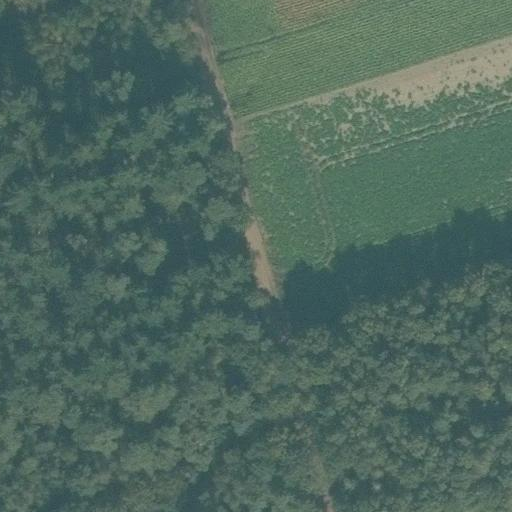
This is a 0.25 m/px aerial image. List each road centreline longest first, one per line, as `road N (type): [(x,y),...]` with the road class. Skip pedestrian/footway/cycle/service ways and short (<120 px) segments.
road 1 (track): [(311,414),(197,0)]
road 2 (track): [(46,511),(311,414)]
